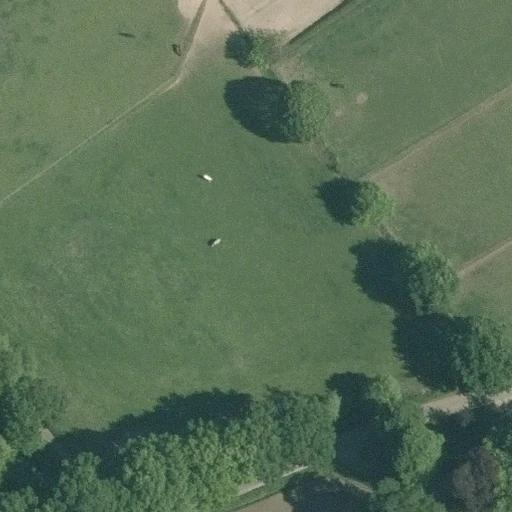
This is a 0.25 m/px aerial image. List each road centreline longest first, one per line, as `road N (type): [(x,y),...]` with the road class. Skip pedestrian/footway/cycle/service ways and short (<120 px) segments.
road 1 (tertiary): [(168,511),(511,388)]
road 2 (track): [(94,511),(0,400)]
